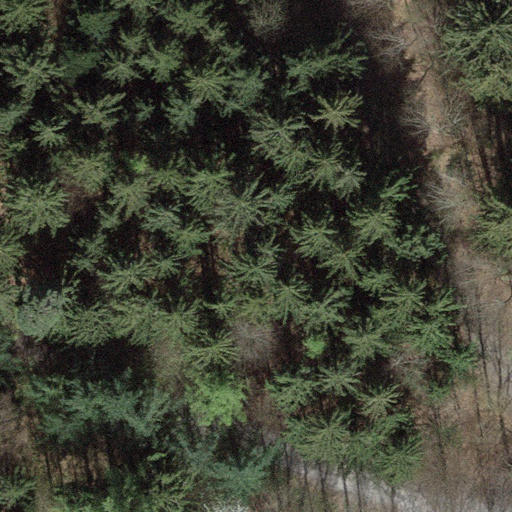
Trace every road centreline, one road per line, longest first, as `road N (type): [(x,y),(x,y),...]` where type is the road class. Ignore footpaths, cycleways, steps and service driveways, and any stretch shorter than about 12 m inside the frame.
road 1 (track): [(467,511),(248,446),(0,333)]
road 2 (track): [(511,400),(334,0)]
